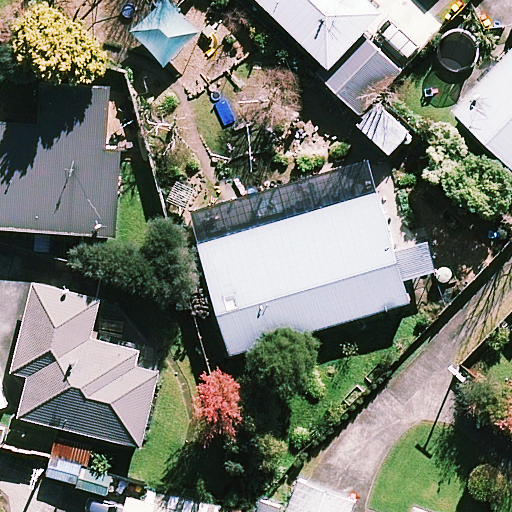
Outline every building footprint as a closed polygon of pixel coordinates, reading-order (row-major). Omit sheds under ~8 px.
[(64,0),(91,27),(118,0),(64,0)] [(193,29),(162,0),(158,0),(126,34),(159,65),(193,29)] [(375,10),(364,0),(255,0),(322,64),(375,10)] [(394,67),(363,37),(320,80),(351,110),(394,67)] [(511,45),(449,109),(511,170),(511,45)] [(104,76),(38,71),(34,121),(0,118),(0,224),(110,233),(116,144),(99,143),(104,76)] [(405,129),(372,98),(348,123),(382,155),(405,129)] [(184,211),(197,256),(183,260),(192,290),(206,286),(226,352),(405,298),(400,281),(435,270),(425,240),(390,250),(362,157),(184,211)] [(94,299),(36,286),(7,413),(137,443),(154,369),(130,363),(134,345),(86,334),(94,299)] [(347,511),(352,501),(295,480),(282,511),(417,511),(413,510),(412,511),(347,511)] [(215,511),(124,489),(118,511),(215,511)]
